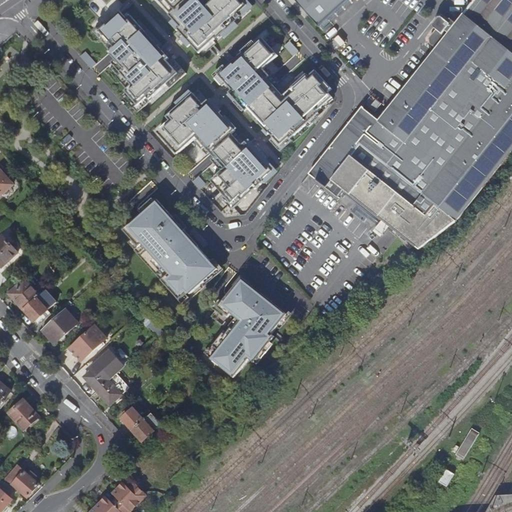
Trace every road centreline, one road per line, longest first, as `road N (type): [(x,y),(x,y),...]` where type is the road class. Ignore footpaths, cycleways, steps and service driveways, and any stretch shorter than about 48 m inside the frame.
road 1 (residential): [(9,0),(218,234),(232,239),(246,235),(350,97),(269,0)]
road 2 (residential): [(0,332),(104,440),(100,465),(39,511)]
